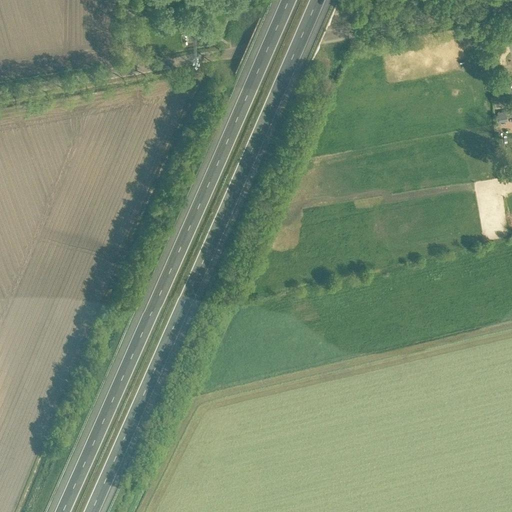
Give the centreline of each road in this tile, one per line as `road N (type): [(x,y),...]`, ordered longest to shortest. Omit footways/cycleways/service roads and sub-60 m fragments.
road 1 (motorway): [(287,0),(63,511)]
road 2 (motorway): [(93,511),(317,0)]
road 3 (tertiary): [(511,3),(134,69)]
road 4 (tertiary): [(134,69),(0,93)]
